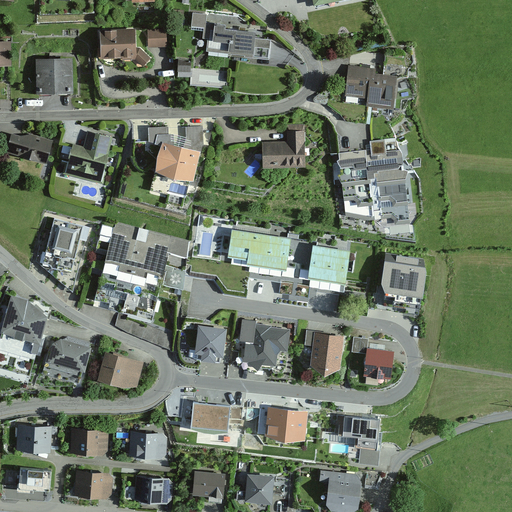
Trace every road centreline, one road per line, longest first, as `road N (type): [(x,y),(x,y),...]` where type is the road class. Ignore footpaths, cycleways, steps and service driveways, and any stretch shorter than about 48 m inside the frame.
road 1 (residential): [(192,296),(390,329),(410,346),(411,373),(381,398),(181,379),(159,386)]
road 2 (residential): [(244,0),(312,59),(311,83),(294,102),(258,110),(0,117)]
road 3 (residential): [(0,252),(75,315),(160,355),(159,386)]
road 4 (unclassified): [(511,413),(402,457),(374,511)]
road 5 (residential): [(159,386),(132,402),(0,412)]
